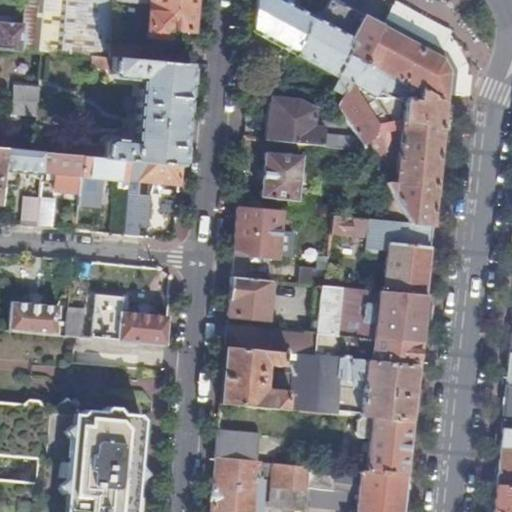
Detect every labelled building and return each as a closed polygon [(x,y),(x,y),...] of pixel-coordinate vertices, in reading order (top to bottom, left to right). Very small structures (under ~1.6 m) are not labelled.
[(25,0),(22,27),(20,52),(91,58),(108,60),(111,33),(113,0),(25,0)] [(194,11),(194,0),(150,0),(147,38),(148,38),(148,37),(167,38),(167,29),(192,32),(194,11)] [(294,55),(313,19),(278,0),(255,0),(254,18),(253,33),(294,55)] [(343,96),(350,84),(363,60),(381,27),(354,13),(330,0),(320,17),(327,20),(324,25),(313,19),(294,55),(340,80),(343,78),(345,79),(337,93),(343,96)] [(410,43),(441,59),(446,49),(388,17),(382,27),(410,43)] [(0,49),(20,52),(22,27),(0,24),(0,49)] [(363,60),(422,92),(445,105),(449,75),(441,59),(410,43),(382,27),(381,27),(363,60)] [(108,60),(130,62),(132,35),(111,33),(108,60)] [(181,166),(189,67),(130,62),(108,60),(91,58),(91,67),(111,69),(110,76),(113,79),(138,81),(133,142),(107,140),(104,144),(104,150),(83,148),(82,157),(130,162),(181,166)] [(422,92),(363,60),(350,84),(376,97),(381,88),(405,100),(420,103),(422,92)] [(377,126),(350,84),(343,96),(337,108),(345,119),(365,151),(381,176),(389,170),(387,165),(391,163),(383,150),(389,145),(377,126)] [(350,84),(377,126),(402,123),(405,100),(381,88),(376,97),(350,84)] [(37,116),(39,88),(11,86),(9,114),(37,116)] [(405,100),(402,123),(397,182),(385,181),(413,226),(432,227),(436,189),(445,105),(422,92),(420,103),(405,100)] [(272,101),(268,142),(365,151),(345,119),(312,116),(312,111),(299,103),(272,101)] [(41,174),(43,154),(4,150),(1,186),(18,187),(19,172),(41,174)] [(80,178),(82,157),(43,154),(41,174),(80,178)] [(297,202),(301,159),(264,155),(261,198),(297,202)] [(128,182),(130,162),(82,157),(80,178),(75,232),(91,233),(93,200),(102,201),(104,180),(122,181),(122,190),(113,196),(110,235),(123,236),(128,182)] [(128,182),(150,184),(179,186),(181,166),(130,162),(128,182)] [(150,184),(128,182),(123,236),(145,238),(150,184)] [(37,228),(52,230),(54,199),(39,199),(39,204),(37,228)] [(21,227),(37,228),(39,204),(23,202),(21,227)] [(280,220),(281,213),(237,209),(235,231),(233,255),(276,259),(280,220)] [(281,213),(280,220),(292,221),(293,215),(281,213)] [(388,242),(430,246),(432,227),(413,226),(333,218),(331,236),(367,239),(365,255),(379,256),(379,251),(387,252),(388,242)] [(388,242),(387,252),(382,292),(425,296),(429,263),(430,246),(388,242)] [(300,268),(298,285),(321,287),(326,288),(327,270),(300,268)] [(271,283),(231,279),(229,298),(228,316),(267,320),(271,283)] [(321,287),(316,334),(337,336),(342,290),(326,288),(321,287)] [(375,332),(374,339),(420,344),(422,320),(425,296),(382,292),(378,292),(377,307),(375,324),(375,332)] [(121,342),(123,314),(124,298),(96,295),(92,339),(121,342)] [(9,331),(57,335),(59,308),(11,303),(9,331)] [(375,324),(377,307),(366,306),(364,323),(375,324)] [(65,336),(83,338),(84,314),(67,313),(65,336)] [(123,314),(121,342),(165,346),(168,317),(123,314)] [(316,334),(227,326),(225,350),(418,368),(419,355),(420,344),(374,339),(361,338),(337,336),(316,334)] [(374,339),(375,332),(362,331),(361,338),(374,339)] [(372,418),(412,421),(415,395),(418,368),(225,350),(222,378),(220,404),(288,410),(290,374),(336,379),(333,414),(360,416),(372,418)] [(290,374),(288,410),(333,414),(336,379),(290,374)] [(503,409),(499,446),(511,446),(511,376),(507,376),(503,409)] [(48,495),(59,487),(61,450),(53,442),(63,433),(64,422),(74,422),(80,416),(70,400),(55,408),(44,407),(40,402),(30,400),(24,405),(0,402),(0,511),(57,511),(58,506),(48,495)] [(141,511),(142,501),(131,487),(136,482),(132,478),(131,469),(137,466),(133,461),(138,457),(141,420),(137,415),(122,414),(117,408),(107,407),(102,412),(85,410),(83,412),(80,416),(74,422),(64,422),(63,433),(53,442),(61,450),(59,487),(48,495),(58,506),(57,511),(141,511)] [(370,439),(372,418),(360,416),(355,423),(355,434),(358,439),(370,439)] [(372,418),(370,439),(367,468),(360,467),(360,472),(407,476),(410,446),(412,421),(372,418)] [(257,436),(217,432),(216,446),(215,460),(254,463),(257,436)] [(498,466),(496,486),(511,486),(511,446),(499,446),(498,466)] [(256,488),(258,463),(254,463),(215,460),(212,497),(210,511),(253,511),(254,507),(256,488)] [(258,463),(256,488),(271,489),(270,508),(308,511),(308,506),(310,490),(326,491),(329,469),(258,463)] [(358,494),(404,498),(406,486),(407,476),(360,472),(359,485),(350,484),(350,493),(358,494)] [(511,511),(511,486),(496,486),(494,506),(493,511),(511,511)] [(331,507),(353,510),(357,510),(358,494),(350,493),(326,491),(310,490),(308,506),(331,509),(331,507)] [(402,511),(404,498),(358,494),(357,510),(353,510),(350,511),(402,511)]
